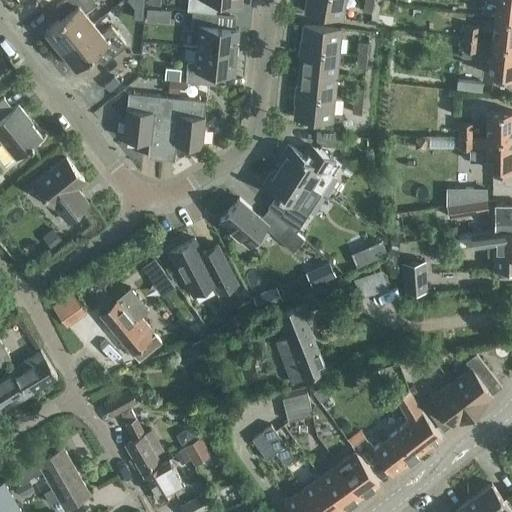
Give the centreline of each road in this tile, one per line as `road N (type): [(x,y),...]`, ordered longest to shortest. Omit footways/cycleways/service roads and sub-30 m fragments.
road 1 (residential): [(139,200),(179,192),(254,137),(269,0)]
road 2 (residential): [(78,392),(25,287),(110,233),(139,200)]
road 3 (residential): [(139,200),(0,27)]
road 4 (residential): [(380,511),(511,404)]
road 5 (residential): [(146,511),(78,392)]
